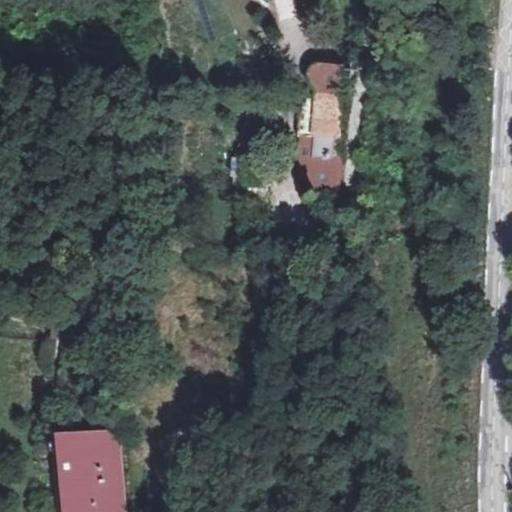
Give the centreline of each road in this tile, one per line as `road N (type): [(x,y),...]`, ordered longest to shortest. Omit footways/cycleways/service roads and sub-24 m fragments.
road 1 (track): [(375,0),(312,348),(300,511)]
road 2 (tertiary): [(495,511),(511,56)]
